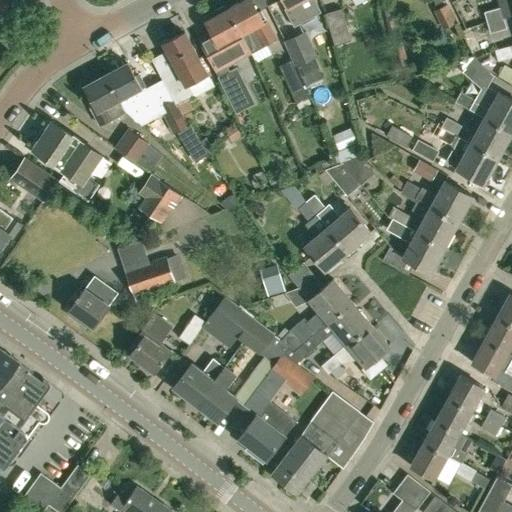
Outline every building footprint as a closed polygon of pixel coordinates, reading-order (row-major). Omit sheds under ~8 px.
[(251,0),(243,0),(227,9),(241,34),(249,49),(260,43),(262,47),(276,39),(260,8),(257,10),(251,0)] [(283,0),(287,7),(284,9),(292,24),(294,27),(321,12),(314,0),(283,0)] [(511,0),(496,0),(499,7),(500,7),(503,17),(511,14),(511,0)] [(215,72),(251,53),(249,49),(241,34),(227,9),(226,10),(223,5),(213,11),(215,15),(205,21),(210,30),(197,37),(215,72)] [(484,11),(487,22),(503,17),(500,7),(499,7),(484,11)] [(341,8),(325,13),(335,44),(350,40),(341,8)] [(506,27),(503,17),(487,22),(490,32),(506,27)] [(323,77),(314,57),(317,56),(305,30),(283,40),(294,66),(295,65),(305,85),(323,77)] [(173,99),(176,104),(182,114),(193,108),(187,98),(193,94),(195,96),(213,85),(207,73),(184,32),(163,43),(174,65),(159,74),(172,99),(173,99)] [(511,47),(511,45),(495,49),(498,60),(511,56),(511,47)] [(498,93),(486,86),(494,75),(474,58),(462,71),(481,87),(474,99),(460,91),(455,101),(485,117),(511,132),(511,98),(499,91),(498,93)] [(306,92),(294,66),(291,60),(279,65),(294,97),(306,92)] [(150,97),(145,87),(138,73),(134,75),(127,62),(105,74),(125,111),(126,111),(136,121),(146,116),(140,103),(150,97)] [(217,75),(216,76),(230,101),(249,92),(236,66),(228,70),(217,75)] [(125,111),(105,74),(83,85),(91,99),(87,101),(99,124),(125,111)] [(188,124),(182,114),(176,104),(173,99),(172,99),(159,106),(173,133),(176,131),(182,141),(195,134),(189,125),(188,126),(187,124),(188,124)] [(441,127),(456,135),(461,126),(446,117),(441,127)] [(511,133),(511,132),(485,117),(470,142),(476,145),(498,158),(511,133)] [(30,144),(33,147),(33,148),(54,163),(53,164),(65,171),(59,180),(88,199),(101,180),(95,176),(105,161),(104,157),(102,155),(103,155),(73,133),(72,133),(51,120),(51,121),(48,119),(30,144)] [(224,130),(231,143),(243,136),(235,123),(224,130)] [(386,135),(407,146),(412,136),(392,125),(386,135)] [(157,149),(149,143),(149,142),(128,127),(115,146),(135,161),(136,160),(145,166),(157,149)] [(456,135),(441,127),(436,135),(453,146),(447,158),(448,163),(456,167),(456,168),(484,184),(498,158),(476,145),(470,142),(456,135)] [(363,154),(342,162),(361,183),(373,173),(363,164),(368,160),(363,154)] [(58,179),(24,156),(9,177),(43,200),(58,179)] [(361,183),(342,162),(325,168),(333,178),(347,194),(361,183)] [(159,178),(151,172),(138,192),(145,196),(138,206),(161,222),(183,195),(159,179),(159,178)] [(407,179),(402,188),(416,196),(418,197),(431,205),(460,221),(474,195),(446,180),(437,195),(421,186),(421,187),(407,179)] [(315,192),(307,199),(348,249),(370,230),(349,205),(337,215),(326,202),(324,204),(315,192)] [(413,207),(411,210),(425,217),(417,231),(445,247),(460,221),(431,205),(418,197),(416,201),(413,207)] [(307,199),(297,206),(307,218),(304,220),(315,233),(303,243),(324,268),(348,249),(307,199)] [(0,248),(9,235),(12,237),(22,224),(0,208),(0,248)] [(406,225),(400,236),(411,242),(404,253),(403,256),(414,263),(431,272),(445,247),(417,231),(406,225)] [(141,239),(123,245),(117,247),(125,271),(126,270),(134,294),(174,281),(166,256),(149,262),(141,239)] [(401,269),(407,259),(387,248),(382,258),(401,269)] [(267,294),(284,289),(276,262),(259,267),(267,294)] [(85,287),(69,309),(72,311),(70,315),(81,323),(84,319),(93,326),(109,305),(110,305),(117,296),(116,294),(117,292),(94,275),(85,288),(85,287)] [(285,345),(280,352),(286,356),(302,342),(327,321),(352,300),(333,277),(308,298),(318,310),(305,321),(303,318),(291,328),(291,329),(283,338),(288,342),(286,344),(285,345)] [(511,294),(509,293),(496,316),(511,325),(511,294)] [(254,319),(255,318),(241,307),(240,308),(224,296),(208,316),(239,339),(254,319)] [(302,342),(286,356),(295,362),(334,329),(346,343),(370,321),(352,300),(327,321),(302,342)] [(169,349),(160,342),(173,324),(153,310),(132,340),(134,341),(130,346),(132,348),(130,352),(141,360),(139,362),(140,366),(148,371),(152,371),(153,369),(154,369),(169,349)] [(205,320),(195,313),(179,336),(190,343),(205,320)] [(511,325),(496,316),(483,339),(508,352),(511,344),(511,325)] [(267,370),(280,352),(285,345),(286,344),(276,336),(274,335),(254,319),(239,339),(263,357),(242,386),(250,392),(267,370)] [(359,358),(365,365),(390,344),(370,321),(346,343),(321,364),(328,373),(341,362),(359,358)] [(508,352),(483,339),(471,362),(495,375),(508,352)] [(25,431),(20,427),(40,399),(41,397),(42,395),(42,394),(42,392),(41,390),(40,389),(43,383),(27,372),(29,370),(0,348),(0,463),(5,467),(11,459),(9,450),(18,438),(20,439),(21,440),(23,440),(24,439),(25,439),(26,438),(27,437),(27,436),(27,435),(27,433),(26,432),(25,431)] [(295,362),(286,356),(280,352),(267,370),(283,382),(301,395),(314,377),(314,376),(295,362)] [(203,370),(192,362),(173,387),(193,402),(222,363),(213,356),(203,370)] [(222,363),(193,402),(212,416),(226,398),(231,390),(226,386),(236,373),(222,363)] [(459,374),(447,397),(471,410),(484,387),(459,374)] [(310,420),(272,471),(297,491),(325,453),(342,465),(374,421),(359,410),(332,390),(310,420)] [(511,395),(508,393),(500,406),(511,412),(511,395)] [(447,397),(435,419),(459,432),(471,410),(447,397)] [(266,457),(283,434),(295,419),(269,400),(258,415),(256,414),(253,418),(239,437),(248,444),(244,449),(262,463),(266,457)] [(491,408),(485,418),(500,426),(505,416),(491,408)] [(500,426),(485,418),(480,427),(495,435),(500,426)] [(435,419),(422,442),(446,456),(447,455),(461,462),(466,453),(459,449),(465,437),(458,433),(459,432),(435,419)] [(446,456),(422,442),(409,465),(434,479),(446,456)] [(496,455),(489,467),(498,472),(505,460),(496,455)] [(77,464),(61,487),(48,503),(60,511),(61,511),(90,473),(77,464)] [(44,509),(48,503),(61,487),(41,472),(24,495),(44,509)] [(375,511),(374,511),(411,511),(429,489),(407,472),(392,490),(403,498),(392,511),(382,511),(381,511),(375,511)] [(511,511),(511,505),(503,501),(511,484),(497,476),(477,511),(511,511)] [(170,511),(172,510),(136,485),(128,497),(119,491),(110,503),(120,509),(121,507),(128,511),(170,511)] [(457,511),(435,495),(422,511),(457,511)]
